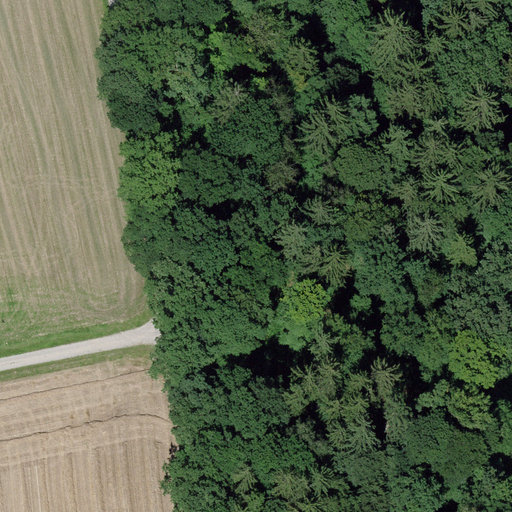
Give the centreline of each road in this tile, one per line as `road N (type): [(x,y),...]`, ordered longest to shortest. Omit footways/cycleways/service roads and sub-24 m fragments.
road 1 (track): [(202,511),(183,329),(123,0)]
road 2 (track): [(183,329),(0,365)]
